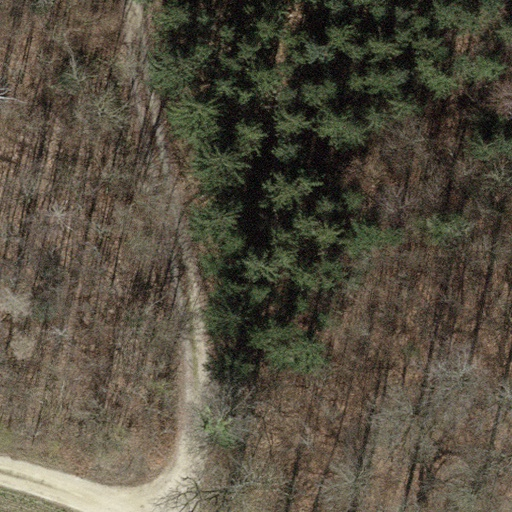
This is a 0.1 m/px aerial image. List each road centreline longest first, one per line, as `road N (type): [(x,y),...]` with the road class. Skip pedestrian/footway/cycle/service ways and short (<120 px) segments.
road 1 (track): [(127,0),(122,29),(159,157),(201,375),(183,511)]
road 2 (track): [(182,506),(0,468)]
